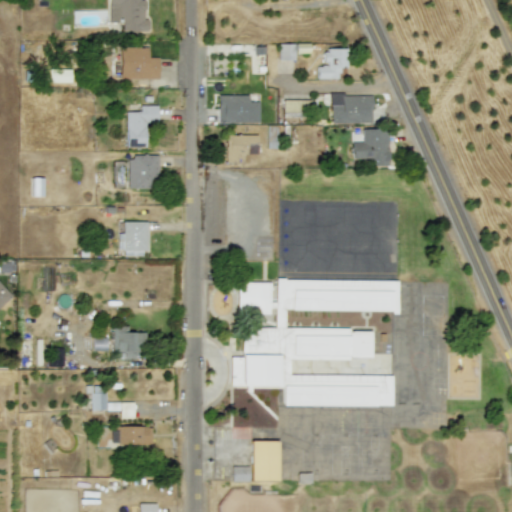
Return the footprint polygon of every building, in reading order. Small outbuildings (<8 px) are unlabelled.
[(107,0),(107,22),(121,23),(121,31),(146,31),(146,19),(142,19),(142,0),(107,0)] [(278,60),(293,60),(292,44),(278,44),(278,60)] [(157,57),(146,57),(147,47),(118,47),(117,78),(156,79),(157,57)] [(315,79),(337,79),(337,67),(345,68),(345,49),(322,49),(321,64),(315,64),(315,79)] [(257,122),(257,101),(247,101),(246,94),(216,95),(217,123),(257,122)] [(328,123),(369,123),(370,95),(329,94),(328,123)] [(124,112),(125,147),(145,146),(145,120),(156,120),(156,105),(138,105),(139,111),(124,112)] [(386,166),(386,129),(360,129),(360,142),(350,142),(350,158),(369,158),(369,166),(386,166)] [(223,162),(241,162),(241,154),(255,154),(255,135),(224,134),(223,162)] [(155,155),(126,156),(127,189),(156,188),(155,155)] [(43,177),(30,178),(30,196),(43,196),(43,177)] [(118,255),(144,256),(144,222),(121,221),(120,233),(118,233),(118,255)] [(0,273),(8,273),(9,260),(0,259),(0,273)] [(228,385),(282,386),(281,405),(390,407),(390,376),(288,374),(289,358),(369,359),(369,329),(284,328),(284,310),(395,311),(396,281),(275,279),(274,300),(268,300),(269,282),(236,282),(236,313),(269,313),(269,309),(274,309),(274,327),(241,327),(241,356),(229,356),(228,385)] [(126,332),(126,326),(111,326),(112,351),(123,351),(123,359),(136,359),(136,344),(141,344),(140,332),(126,332)] [(104,337),(91,338),(91,351),(104,351),(104,337)] [(47,366),(60,366),(61,349),(48,349),(47,366)] [(89,410),(103,410),(104,385),(89,385),(89,410)] [(118,410),(118,416),(131,417),(131,403),(105,402),(104,410),(118,410)] [(149,444),(150,427),(109,426),(108,444),(149,444)] [(275,480),(275,440),(248,441),(249,480),(275,480)] [(229,481),(246,481),(246,466),(229,466),(229,481)] [(155,511),(155,503),(136,503),(136,511),(155,511)]
